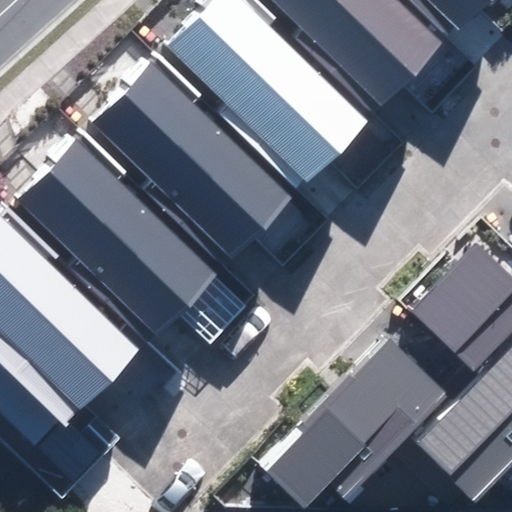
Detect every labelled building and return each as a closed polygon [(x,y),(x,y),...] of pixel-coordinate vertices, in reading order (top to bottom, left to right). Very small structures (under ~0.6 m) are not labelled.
[(217,110),(301,191),(367,124),(238,0),(213,0),(168,47),(225,102),(217,110)] [(295,35),(379,116),(444,49),(393,0),(274,0),(302,27),(295,35)] [(411,0),(452,39),(489,0),(411,0)] [(143,190),(227,271),(292,204),(151,67),(93,127),(150,182),(143,190)] [(69,265),(152,347),(218,279),(77,143),(19,202),(76,258),(69,265)] [(0,362),(65,424),(138,349),(0,216),(0,362)] [(414,313),(473,370),(511,330),(511,280),(478,248),(414,313)] [(333,484),(347,498),(450,397),(393,340),(264,467),(306,510),(333,484)] [(511,346),(415,444),(473,501),(511,461),(511,346)]
